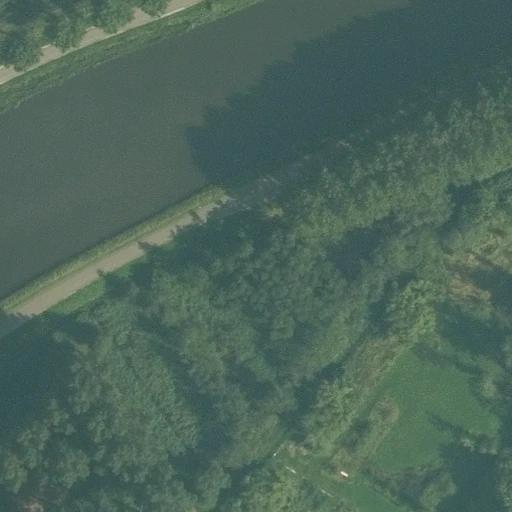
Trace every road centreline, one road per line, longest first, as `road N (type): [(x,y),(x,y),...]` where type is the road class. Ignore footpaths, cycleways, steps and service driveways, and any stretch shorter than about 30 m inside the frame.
road 1 (unclassified): [(0,330),(511,69)]
road 2 (unclassified): [(0,78),(183,0)]
